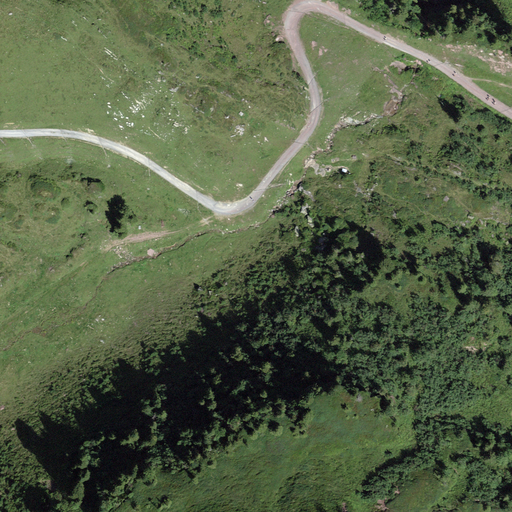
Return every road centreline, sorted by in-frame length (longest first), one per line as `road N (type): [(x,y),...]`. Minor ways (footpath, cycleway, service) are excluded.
road 1 (track): [(511,115),(448,70),(310,7),(289,31),(316,97),(313,130),(245,208),(220,213)]
road 2 (track): [(220,213),(125,151),(86,137),(0,135)]
